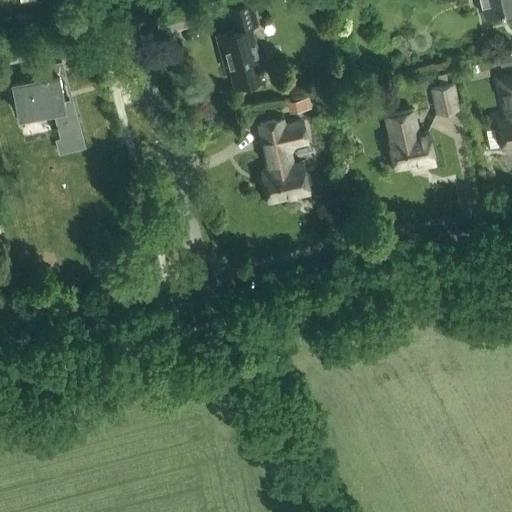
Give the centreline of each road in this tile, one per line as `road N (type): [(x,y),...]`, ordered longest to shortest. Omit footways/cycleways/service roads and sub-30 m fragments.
road 1 (residential): [(204,287),(511,216)]
road 2 (residential): [(204,287),(128,0)]
road 3 (residential): [(0,334),(204,287)]
